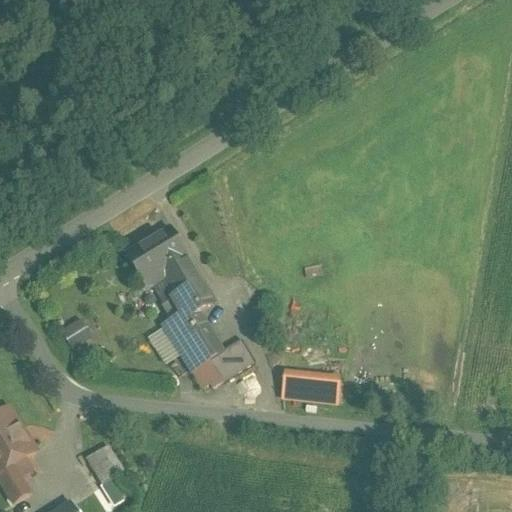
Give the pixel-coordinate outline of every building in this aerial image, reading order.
[(171,232),(126,260),(144,289),(145,288),(148,294),(155,290),(165,307),(168,306),(179,322),(196,311),(199,317),(216,306),(171,232)] [(179,322),(164,332),(192,375),(209,365),(223,387),(256,367),(257,367),(242,344),(224,355),(199,317),(196,311),(179,322)] [(63,341),(78,366),(93,357),(79,332),(63,341)] [(342,372),(287,366),(283,394),(339,401),(342,372)] [(9,414),(0,420),(0,485),(14,507),(29,498),(12,471),(26,462),(35,456),(9,414)] [(108,449),(86,463),(102,490),(124,476),(108,449)]
